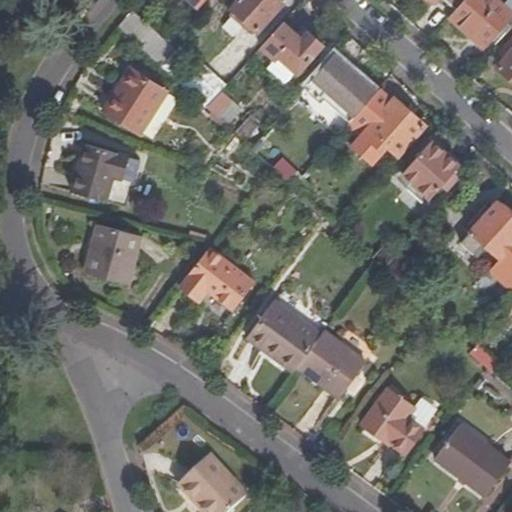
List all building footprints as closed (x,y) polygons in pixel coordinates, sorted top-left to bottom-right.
[(237,0),(228,10),(255,34),(280,5),(274,0),(237,0)] [(426,0),(433,6),(439,0),(442,0),(455,12),(465,0),(426,0)] [(465,0),(455,12),(450,17),(472,37),(469,39),(481,50),(483,47),(485,48),(511,17),(493,0),(465,0)] [(280,24),(258,49),(273,61),(276,57),(295,74),(321,46),(307,34),(299,41),(280,24)] [(511,55),(497,71),(511,84),(511,55)] [(169,58),(160,68),(204,109),(219,92),(225,86),(203,68),(201,70),(193,80),(189,76),(169,58)] [(329,60),(304,88),(348,126),(358,115),(372,99),(329,60)] [(193,80),(201,70),(197,67),(189,76),(193,80)] [(178,102),(164,93),(165,92),(130,70),(101,114),(137,137),(139,134),(152,142),(178,102)] [(381,89),(372,99),(358,115),(359,116),(349,128),(359,136),(351,144),(365,157),(381,139),(387,145),(398,155),(424,126),(394,97),(391,99),(382,90),(381,89)] [(230,102),(219,92),(204,109),(215,119),(230,102)] [(239,111),(230,102),(215,119),(224,128),(239,111)] [(359,116),(358,115),(348,126),(349,128),(359,116)] [(381,139),(365,157),(371,162),(387,145),(381,139)] [(428,200),(439,188),(446,181),(458,167),(431,142),(401,175),(413,185),(428,200)] [(105,200),(110,183),(122,186),(131,156),(89,144),(75,192),(105,200)] [(293,191),(300,198),(311,187),(303,179),(293,191)] [(446,181),(439,188),(445,194),(451,186),(446,181)] [(428,200),(413,185),(408,191),(424,205),(428,200)] [(511,293),(511,218),(495,203),(458,243),(470,254),(481,244),(498,258),(486,271),(511,293)] [(85,273),(128,285),(141,236),(98,225),(85,273)] [(209,251),(179,289),(199,305),(206,296),(232,314),(254,285),(209,251)] [(249,335),(296,370),(298,367),(323,334),(277,300),(249,335)] [(323,334),(298,367),(340,400),(367,363),(325,331),(323,334)] [(389,442),(405,454),(437,411),(422,398),(414,409),(389,390),(362,425),(387,445),(389,442)] [(485,497),(511,463),(461,425),(435,460),(485,497)] [(179,484),(202,511),(230,511),(247,498),(211,456),(179,484)]
